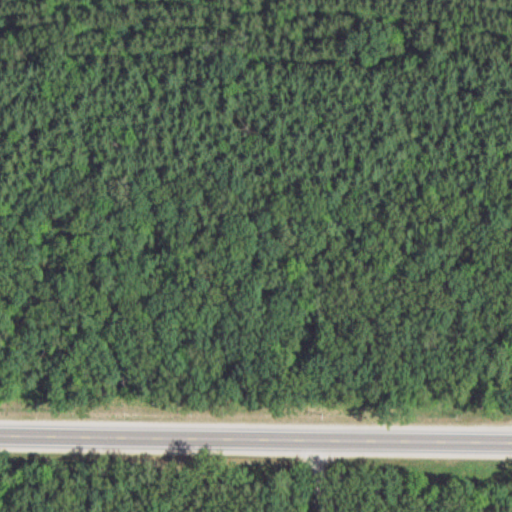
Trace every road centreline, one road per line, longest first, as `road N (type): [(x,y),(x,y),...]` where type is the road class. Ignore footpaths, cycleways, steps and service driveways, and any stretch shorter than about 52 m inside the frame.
road 1 (primary): [(511,443),(0,435)]
road 2 (track): [(511,187),(500,200),(511,333)]
